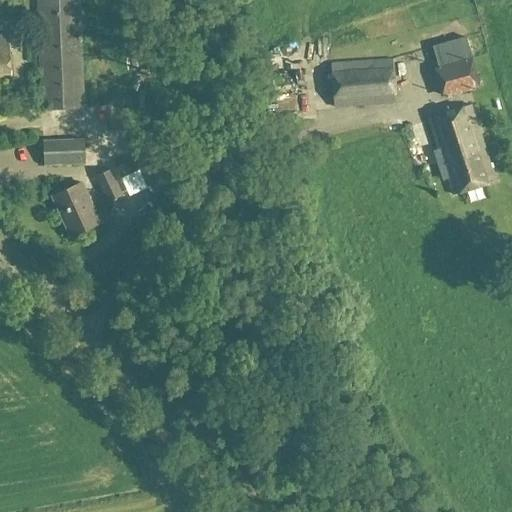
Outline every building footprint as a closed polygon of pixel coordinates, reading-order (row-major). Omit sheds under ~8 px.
[(80,0),(34,0),(39,112),(84,109),(80,0)] [(0,76),(10,76),(8,34),(0,34),(0,76)] [(478,90),(471,60),(472,60),(466,37),(431,47),(437,68),(432,70),(440,98),(478,90)] [(329,65),(333,109),(394,104),(391,60),(329,65)] [(450,196),(493,182),(468,107),(425,120),(450,196)] [(110,119),(98,120),(100,147),(111,147),(110,119)] [(82,141),(42,143),(43,166),(83,164),(82,141)] [(112,169),(109,171),(95,178),(107,203),(121,196),(116,186),(128,182),(126,178),(129,177),(132,183),(159,169),(149,147),(116,162),(117,164),(111,167),(112,169)] [(169,189),(160,170),(143,178),(154,204),(169,189)] [(99,224),(80,184),(51,198),(70,237),(99,224)]
